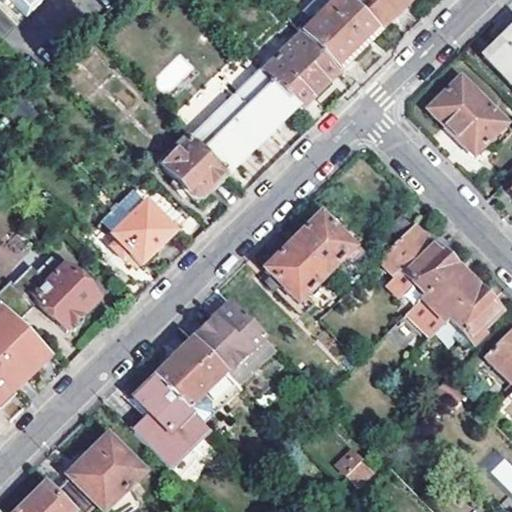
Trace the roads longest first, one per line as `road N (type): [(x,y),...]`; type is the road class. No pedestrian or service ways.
road 1 (residential): [(363,111),(0,467)]
road 2 (residential): [(511,262),(363,111)]
road 3 (residential): [(475,0),(363,111)]
